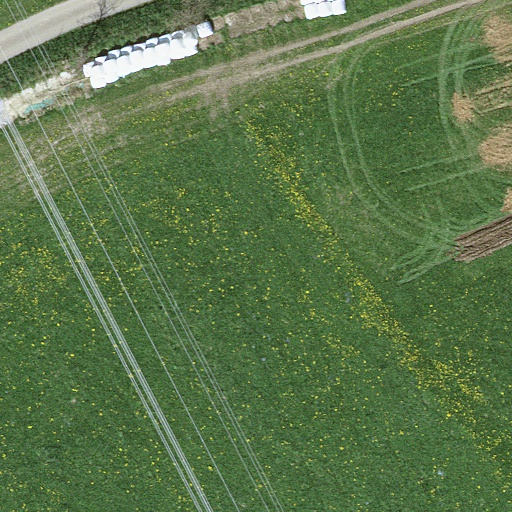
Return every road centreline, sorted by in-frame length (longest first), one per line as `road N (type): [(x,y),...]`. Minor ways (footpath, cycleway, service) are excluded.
road 1 (track): [(460,0),(128,99),(0,156)]
road 2 (track): [(269,58),(297,147),(511,428)]
